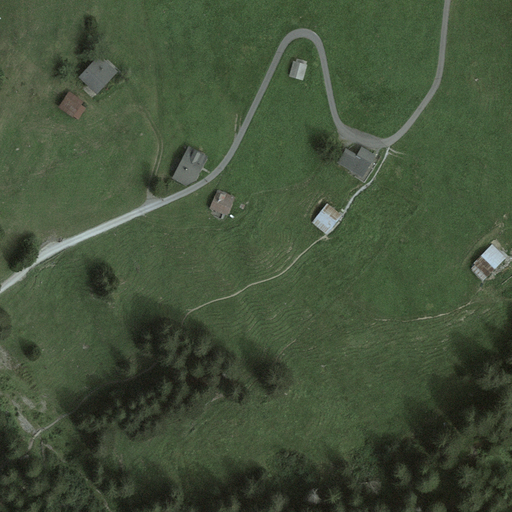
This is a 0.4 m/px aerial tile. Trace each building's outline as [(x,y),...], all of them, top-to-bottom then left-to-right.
[(94,88),(104,78),(106,80),(114,72),(99,58),(92,66),(90,64),(88,66),(90,68),(82,77),(94,88)] [(294,63),(290,76),(302,79),(305,66),(294,63)] [(61,106),(78,117),(84,108),(79,104),(81,101),(70,93),(61,106)] [(342,159),(340,163),(361,175),(373,156),(361,148),(356,156),(347,151),(346,152),(342,150),(338,157),(342,159)] [(188,183),(192,180),(204,158),(190,149),(176,177),(188,183)] [(211,206),(210,208),(225,214),(232,197),(218,191),(212,206),(211,206)] [(327,206),(314,223),(325,232),(339,215),(327,206)] [(497,252),(492,247),(482,257),(492,267),(502,257),(501,256),(504,253),(500,250),(497,252)] [(473,269),(482,278),(492,267),(482,257),(476,263),(478,264),(473,269)]
